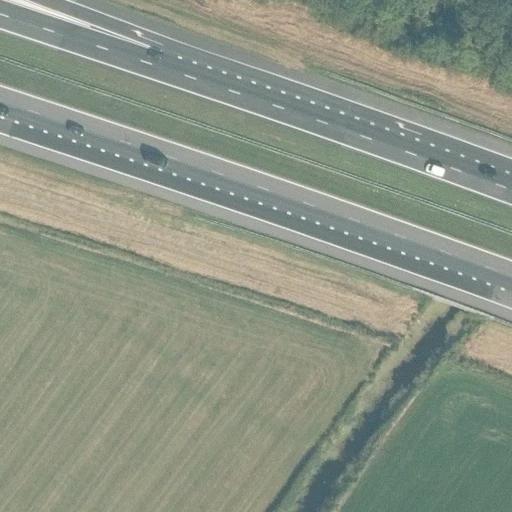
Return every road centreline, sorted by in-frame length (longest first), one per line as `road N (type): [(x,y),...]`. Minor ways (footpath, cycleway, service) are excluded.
road 1 (motorway): [(0,102),(511,277)]
road 2 (motorway): [(511,187),(166,63)]
road 3 (motorway): [(166,63),(0,12)]
road 4 (motorway): [(166,63),(14,0)]
